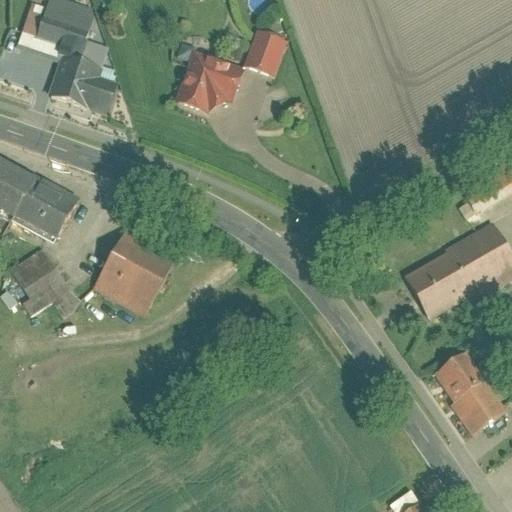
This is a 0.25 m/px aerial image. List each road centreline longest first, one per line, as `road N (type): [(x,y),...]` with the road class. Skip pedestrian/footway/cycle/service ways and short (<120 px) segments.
road 1 (tertiary): [(264,243),(296,269),(471,511)]
road 2 (tertiary): [(0,125),(206,203),(264,243)]
road 3 (unclassified): [(511,112),(264,243)]
